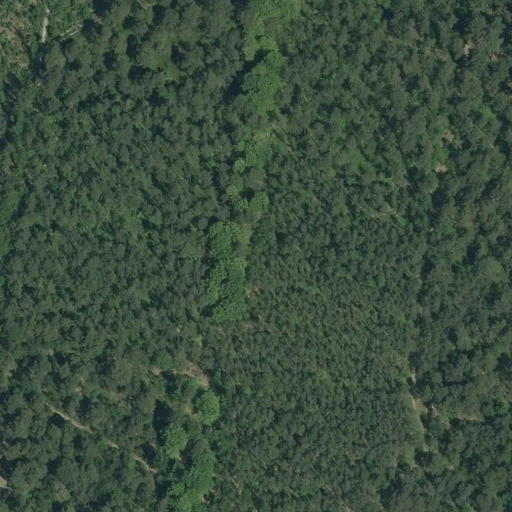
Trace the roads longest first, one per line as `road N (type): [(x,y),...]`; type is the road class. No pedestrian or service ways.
road 1 (track): [(11,241),(51,0)]
road 2 (track): [(0,393),(67,418),(157,473),(154,511)]
